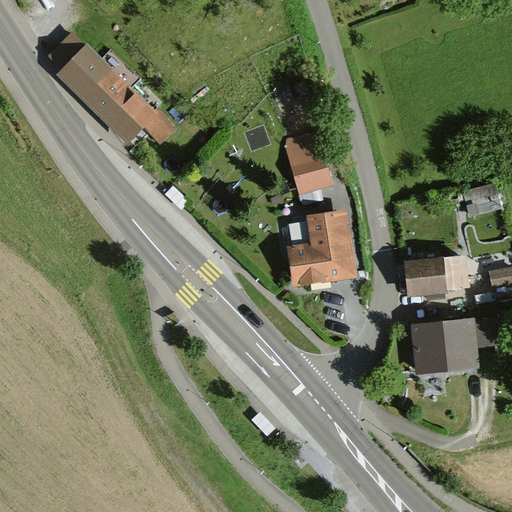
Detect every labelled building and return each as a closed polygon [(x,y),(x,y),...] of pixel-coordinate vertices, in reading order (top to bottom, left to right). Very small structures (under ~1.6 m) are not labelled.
[(88,43),(85,46),(73,33),(48,58),(61,71),(57,76),(128,146),(144,129),(160,146),(178,128),(158,108),(156,110),(132,87),(139,80),(110,52),(104,59),(88,43)] [(299,191),(325,185),(311,134),(286,141),(299,191)] [(494,184),(465,191),(471,216),(500,209),(494,184)] [(356,277),(346,210),(309,216),(313,245),(290,248),(296,286),(356,277)] [(458,258),(405,262),(407,293),(461,288),(458,258)] [(511,267),(489,272),(492,287),(511,283),(511,267)] [(511,307),(493,308),(494,325),(511,324),(511,307)] [(475,323),(415,328),(419,375),(479,370),(475,323)] [(482,341),(482,364),(504,365),(505,342),(482,341)]
